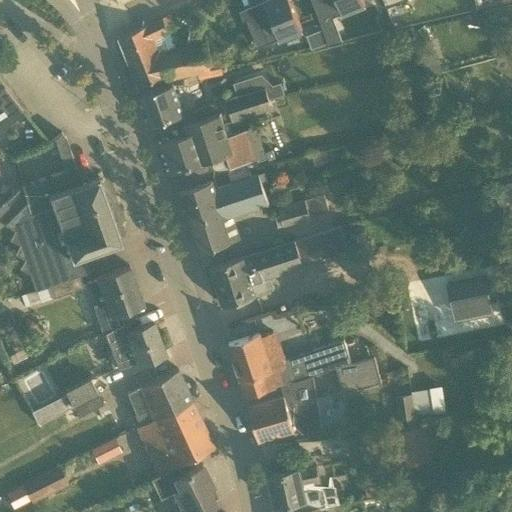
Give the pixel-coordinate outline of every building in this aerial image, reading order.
[(289,0),(263,0),(271,19),(260,23),(267,40),(300,27),(289,0)] [(313,0),(321,19),(365,2),(364,0),(313,0)] [(204,42),(158,53),(152,37),(169,30),(163,17),(119,38),(138,86),(169,73),(170,79),(210,69),(204,42)] [(139,95),(149,125),(183,114),(173,83),(139,95)] [(0,89),(0,130),(24,112),(4,87),(0,89)] [(233,121),(272,108),(265,87),(226,100),(233,121)] [(183,125),(186,133),(163,141),(173,172),(181,169),(184,178),(214,169),(214,170),(227,168),(232,167),(257,159),(258,161),(267,158),(257,127),(230,135),(222,112),(183,125)] [(56,145),(33,150),(36,166),(32,167),(34,176),(61,170),(56,145)] [(232,167),(227,168),(232,182),(251,176),(247,164),(232,167)] [(81,182),(76,168),(23,187),(26,196),(27,201),(17,211),(4,224),(14,229),(9,238),(19,243),(14,253),(25,258),(19,267),(29,272),(34,284),(81,268),(78,257),(121,241),(110,209),(98,176),(81,182)] [(258,173),(251,176),(232,182),(231,182),(238,200),(232,201),(231,200),(219,203),(220,206),(187,217),(199,252),(231,241),(223,218),(269,202),(259,173),(258,173)] [(330,198),(351,193),(346,176),(326,182),(330,198)] [(218,187),(216,180),(211,181),(211,180),(179,191),(187,217),(220,206),(219,203),(231,200),(232,201),(238,200),(231,182),(218,187)] [(14,208),(26,196),(23,187),(23,185),(4,202),(14,208)] [(283,224),(309,216),(305,199),(278,206),(283,224)] [(266,276),(330,255),(323,232),(245,257),(244,255),(211,266),(223,305),(271,289),(266,276)] [(101,333),(130,320),(125,309),(142,303),(129,265),(96,277),(96,278),(87,281),(96,305),(92,307),(101,333)] [(347,270),(320,275),(323,291),(350,286),(347,270)] [(52,297),(80,287),(75,274),(48,284),(52,297)] [(486,275),(446,283),(452,313),(492,305),(486,275)] [(385,293),(371,297),(376,315),(390,312),(385,293)] [(165,351),(154,320),(124,332),(125,333),(107,340),(113,355),(118,369),(137,361),(165,351)] [(276,385),(280,383),(293,379),(294,381),(313,375),(337,367),(351,362),(345,340),(287,358),(279,335),(273,332),(262,336),(261,332),(229,342),(246,396),(276,386),(276,385)] [(337,367),(344,394),(368,386),(382,383),(375,356),(351,362),(337,367)] [(153,419),(193,400),(178,368),(137,386),(138,387),(124,393),(134,414),(147,408),(153,419)] [(73,406),(98,394),(89,377),(65,390),(73,406)] [(414,387),(415,408),(445,406),(443,385),(414,387)] [(83,402),(88,411),(103,404),(98,395),(83,402)] [(285,396),(249,406),(259,439),(268,436),(293,429),(294,431),(295,435),(321,429),(320,423),(317,398),(287,406),(285,396)] [(153,419),(173,465),(214,445),(193,400),(153,419)] [(398,420),(416,417),(414,402),(396,404),(398,420)] [(395,468),(431,462),(425,427),(390,433),(395,468)] [(193,511),(219,499),(202,463),(180,474),(176,466),(150,477),(155,486),(168,479),(184,511),(193,511)] [(32,502),(68,484),(59,465),(23,483),(32,502)] [(320,480),(317,465),(299,469),(299,467),(269,474),(276,505),(286,503),(287,509),(325,503),(321,488),(310,487),(309,483),(320,480)] [(367,498),(399,492),(397,481),(365,487),(367,498)] [(321,511),(320,506),(325,505),(325,503),(287,509),(288,511),(285,511),(321,511)]
